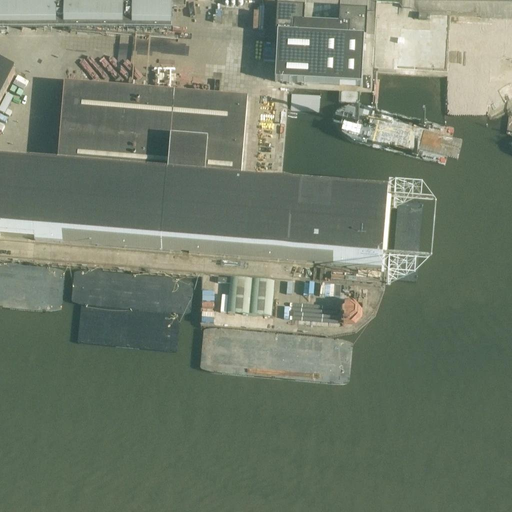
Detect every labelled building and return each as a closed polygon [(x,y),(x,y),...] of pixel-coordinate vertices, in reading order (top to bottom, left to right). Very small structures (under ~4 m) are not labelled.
[(0,0),(0,33),(6,34),(6,27),(171,27),(172,8),(186,9),(185,0),(0,0)] [(318,85),(321,24),(303,23),(304,8),(276,6),(275,34),(277,34),(274,82),(318,85)] [(321,24),(318,85),(361,87),(363,39),(365,39),(367,11),(339,10),(338,25),(321,24)] [(0,103),(15,75),(0,67),(0,103)] [(247,101),(64,86),(57,176),(0,171),(0,238),(382,270),(387,203),(374,202),(375,194),(241,183),(247,101)] [(230,280),(228,314),(231,314),(271,317),(274,283),(234,280),(230,280)]
